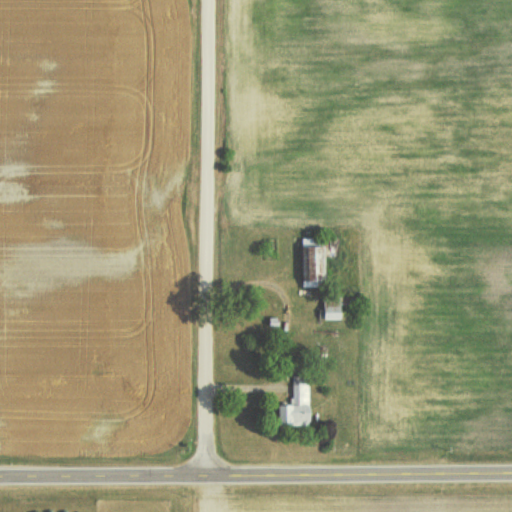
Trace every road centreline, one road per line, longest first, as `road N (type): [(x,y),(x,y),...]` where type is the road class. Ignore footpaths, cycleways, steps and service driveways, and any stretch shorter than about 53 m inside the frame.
road 1 (tertiary): [(0,479),(511,474)]
road 2 (residential): [(204,407),(206,0)]
